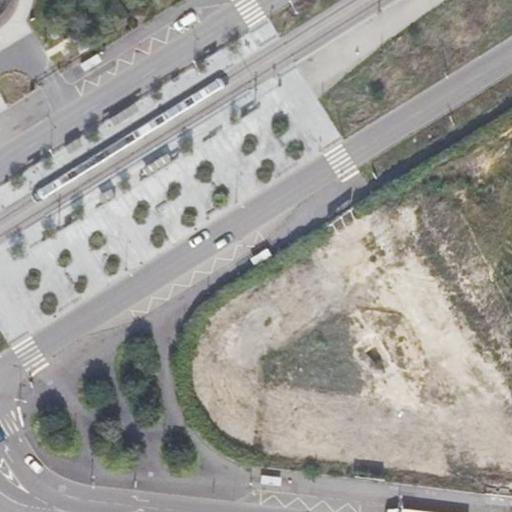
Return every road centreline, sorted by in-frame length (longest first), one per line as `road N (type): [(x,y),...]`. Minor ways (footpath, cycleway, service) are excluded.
road 1 (secondary): [(0,374),(511,55)]
road 2 (secondary): [(260,0),(0,162)]
